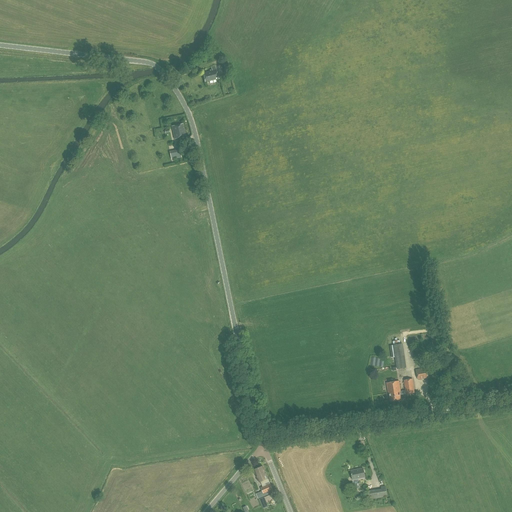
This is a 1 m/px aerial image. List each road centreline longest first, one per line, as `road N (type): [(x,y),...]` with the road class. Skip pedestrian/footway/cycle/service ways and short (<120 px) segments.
road 1 (tertiary): [(263,445),(195,128),(180,92),(156,65),(0,45)]
road 2 (unclassified): [(263,445),(270,437),(511,401)]
